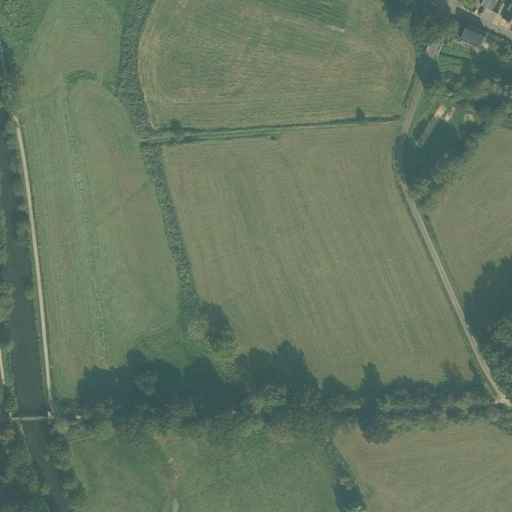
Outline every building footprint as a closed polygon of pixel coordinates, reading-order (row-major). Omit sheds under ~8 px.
[(495,0),(483,0),(481,5),(492,11),(497,1),(495,0)] [(511,1),(509,7),(503,17),(503,18),(510,22),(511,19),(511,1)] [(509,7),(503,3),(497,14),(503,17),(509,7)] [(421,13),(431,18),(433,14),(423,9),(421,13)] [(460,40),(466,27),(459,24),(452,38),(460,43),(461,40),(460,40)] [(479,49),(486,33),(467,24),(466,27),(460,40),(461,40),(479,49)]
